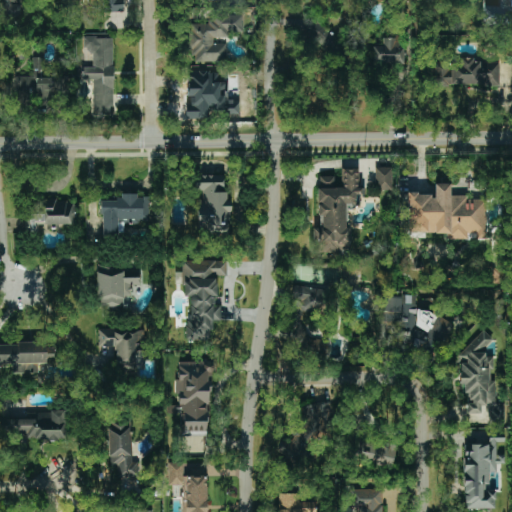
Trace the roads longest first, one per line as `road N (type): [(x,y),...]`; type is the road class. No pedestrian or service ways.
road 1 (residential): [(275,141),(271,298),(254,352),(247,511),(416,394),(405,380),(253,381)]
road 2 (tertiary): [(511,138),(0,144)]
road 3 (residential): [(150,142),(149,0)]
road 4 (residential): [(275,141),(275,0)]
